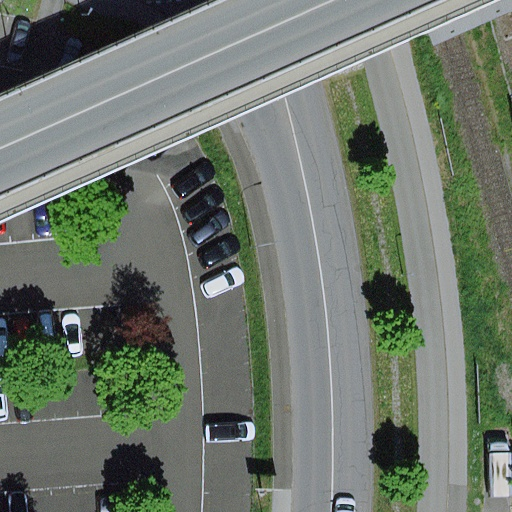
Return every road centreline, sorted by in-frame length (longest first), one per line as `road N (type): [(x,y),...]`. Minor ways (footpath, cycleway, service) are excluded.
road 1 (tertiary): [(333,511),(328,351),(286,105)]
road 2 (primary): [(349,0),(0,156)]
road 3 (tertiary): [(200,0),(237,29),(286,105)]
